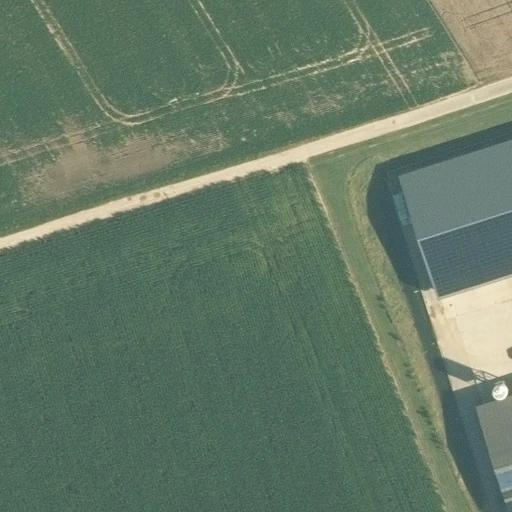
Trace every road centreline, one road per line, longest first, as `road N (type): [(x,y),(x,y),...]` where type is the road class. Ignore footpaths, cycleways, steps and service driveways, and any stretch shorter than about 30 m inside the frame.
road 1 (track): [(0,247),(288,156)]
road 2 (unclassified): [(288,156),(511,86)]
